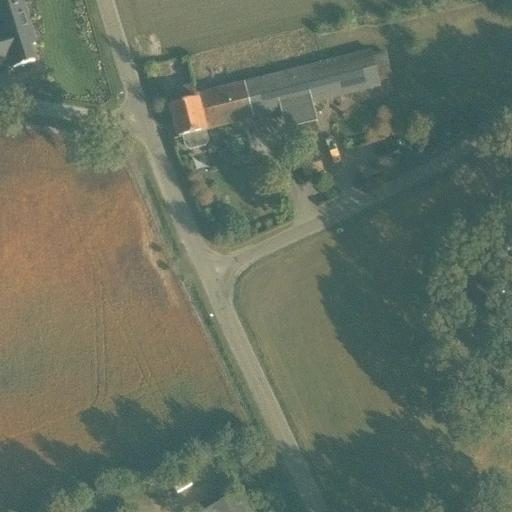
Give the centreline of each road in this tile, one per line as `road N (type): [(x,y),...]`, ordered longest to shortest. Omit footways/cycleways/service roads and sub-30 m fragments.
road 1 (unclassified): [(209,291),(399,196),(511,116)]
road 2 (unclassified): [(313,511),(209,291)]
road 3 (unclassified): [(209,291),(139,126)]
road 4 (unclassified): [(0,106),(139,126)]
road 5 (unclassified): [(139,126),(105,0)]
